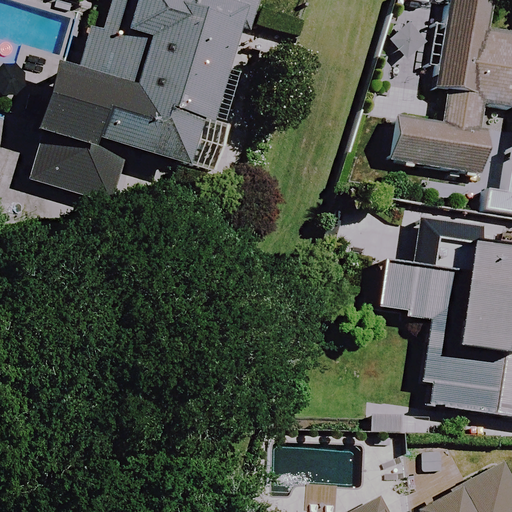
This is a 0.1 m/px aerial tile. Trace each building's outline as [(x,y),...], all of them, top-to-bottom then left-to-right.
[(125,0),(118,33),(98,28),(88,26),(74,80),(52,74),(23,189),(101,209),(114,157),(174,172),(169,190),(200,198),(216,132),(201,128),(224,34),(245,40),(255,0),(125,0)] [(485,8),(442,1),(428,91),(443,94),(438,127),(390,120),(383,164),(479,179),(473,214),(511,220),(511,34),(481,30),(485,8)] [(511,362),(511,357),(511,255),(428,246),(425,274),(407,272),(402,322),(428,324),(418,414),(511,424),(511,362)] [(378,492),(379,470),(380,442),(276,436),(273,486),(378,492)] [(511,511),(511,493),(500,470),(417,511),(381,511),(377,504),(361,511),(511,511)]
